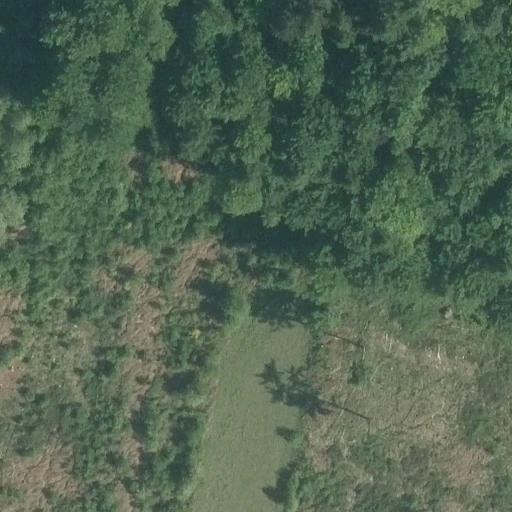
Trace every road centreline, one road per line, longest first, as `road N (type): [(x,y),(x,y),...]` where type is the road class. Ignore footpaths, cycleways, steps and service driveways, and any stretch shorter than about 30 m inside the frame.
road 1 (track): [(365,7),(269,289)]
road 2 (track): [(340,0),(511,54)]
